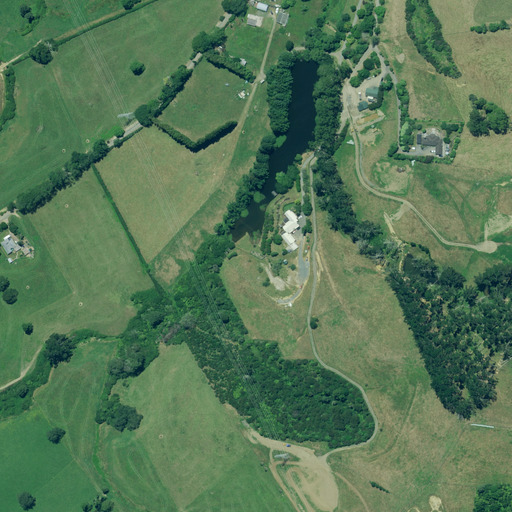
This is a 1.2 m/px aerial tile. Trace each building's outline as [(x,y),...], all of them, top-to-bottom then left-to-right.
[(260,2),(258,9),(267,12),(269,6),(260,2)] [(277,22),(283,23),(283,25),(287,26),(290,15),(281,12),(281,13),(280,12),(277,22)] [(250,18),(248,23),(257,26),(258,20),(250,18)] [(366,95),(378,98),(380,87),(374,86),(374,89),(368,88),(366,95)] [(365,102),(365,101),(359,103),(360,105),(358,106),(360,111),(370,107),(367,102),(366,102),(366,101),(365,102)] [(437,136),(437,135),(432,134),(432,136),(428,135),(427,138),(424,138),(423,144),(437,145),(436,154),(442,155),(443,139),(440,139),(440,136),(437,136)] [(291,233),(300,226),(298,223),(299,223),(298,222),(299,221),(297,218),(298,217),(294,211),(293,212),(291,210),(286,214),(291,220),(286,224),(287,225),(284,227),(288,232),(283,236),(294,250),(298,247),(294,242),(296,240),(291,233)] [(9,239),(2,243),(9,254),(13,252),(11,249),(17,246),(13,239),(10,241),(9,239)]
